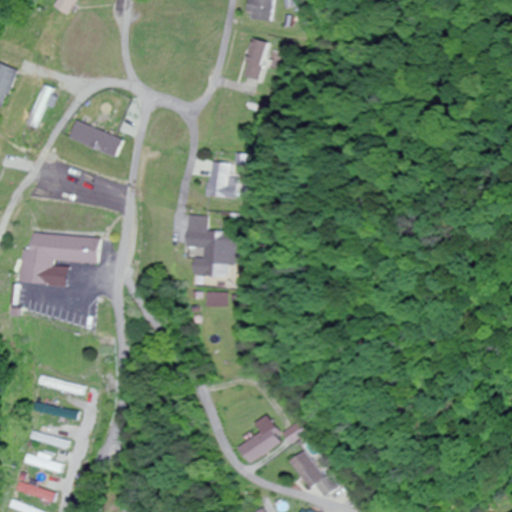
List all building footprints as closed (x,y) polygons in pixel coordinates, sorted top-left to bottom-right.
[(77,0),(56,0),(53,6),(67,15),(77,0)] [(254,0),(252,19),(270,21),(273,0),(254,0)] [(68,32),(60,29),(47,66),(56,69),(68,32)] [(268,43),(253,39),(243,77),(258,81),(268,43)] [(0,107),(4,109),(17,71),(0,65),(0,107)] [(29,125),(39,129),(55,90),(45,86),(29,125)] [(208,197),(232,200),(235,179),(227,178),(229,165),(212,163),(208,197)] [(195,259),(195,276),(223,277),(223,264),(233,265),(234,234),(190,232),(189,248),(204,249),(204,259),(195,259)] [(100,265),(102,239),(35,235),(33,251),(25,250),(23,283),(56,285),(58,262),(100,265)] [(77,415),(38,402),(35,411),(75,423),(77,415)] [(278,433),(284,443),(298,435),(292,425),(278,433)] [(248,464),(277,446),(266,429),(237,448),(248,464)] [(323,475),(320,478),(299,452),(286,463),(307,489),(312,486),(322,498),(334,488),(323,475)] [(60,474),(62,464),(27,455),(25,465),(60,474)] [(52,504),(55,495),(19,482),(16,491),(52,504)] [(9,508),(18,511),(37,511),(12,502),(9,508)]
